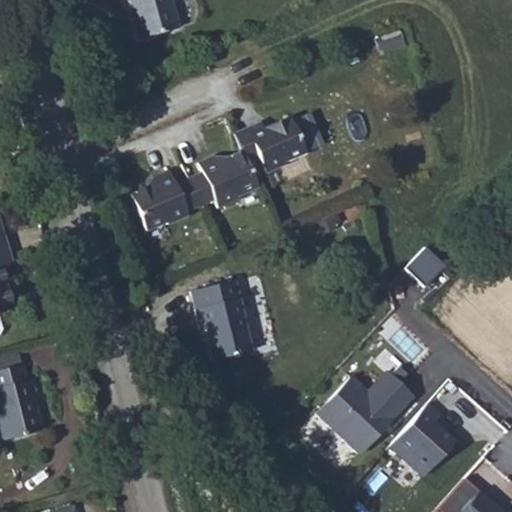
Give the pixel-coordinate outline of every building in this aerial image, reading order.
[(139,0),(140,1),(146,29),(183,20),(178,0),(139,0)] [(256,154),(257,156),(266,174),(286,164),(284,160),(306,152),(287,115),(261,126),(258,120),(241,127),(256,154)] [(245,160),(256,154),(241,127),(231,132),(235,140),(242,155),(245,160)] [(245,160),(242,155),(235,140),(211,152),(208,146),(192,154),(194,158),(209,190),(213,199),(233,190),(233,187),(253,177),(245,160)] [(183,203),(209,190),(194,158),(167,170),(183,203)] [(185,207),(183,203),(167,170),(163,163),(147,170),(150,178),(125,189),(142,226),(159,217),(160,219),(185,207)] [(9,200),(0,202),(0,232),(17,228),(9,200)] [(0,330),(1,330),(7,329),(12,325),(14,319),(9,305),(24,301),(11,257),(24,254),(17,228),(0,232),(0,330)] [(220,331),(225,352),(265,342),(247,271),(204,281),(217,332),(220,331)] [(0,400),(8,433),(49,424),(41,393),(53,389),(48,369),(32,372),(28,354),(0,360),(0,400)] [(414,399),(384,373),(368,391),(347,373),(311,414),(361,458),(414,399)] [(441,413),(427,401),(386,450),(423,481),(456,441),(434,423),(441,413)] [(502,511),(463,479),(435,511),(436,511),(502,511)] [(47,511),(83,511),(80,498),(46,508),(47,511)]
